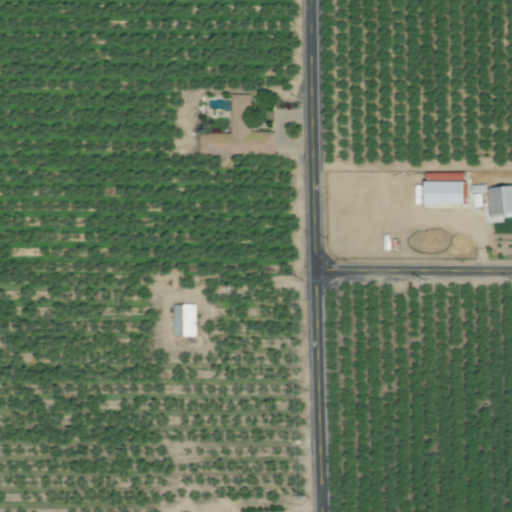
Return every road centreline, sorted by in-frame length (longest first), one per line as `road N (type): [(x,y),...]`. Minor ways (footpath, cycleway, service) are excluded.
road 1 (residential): [(312,0),(322,511)]
road 2 (residential): [(318,274),(511,274)]
